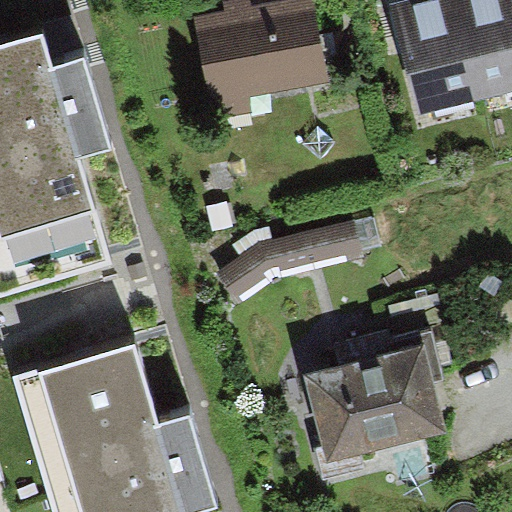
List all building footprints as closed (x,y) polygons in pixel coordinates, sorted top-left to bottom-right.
[(316,0),(236,0),(190,10),(213,113),(254,104),(251,90),(332,73),(316,0)] [(396,0),(421,97),(484,81),(462,0),(396,0)] [(511,0),(462,0),(484,81),(511,73),(511,0)] [(57,68),(48,40),(0,55),(0,288),(102,256),(99,247),(141,234),(84,59),(57,68)] [(218,275),(239,299),(277,271),(365,251),(357,219),(259,241),(218,275)] [(342,366),(308,375),(327,450),(318,453),(325,480),(360,471),(356,455),(447,432),(435,382),(442,380),(430,333),(394,342),(391,331),(337,345),(342,366)] [(189,417),(156,427),(132,350),(18,385),(57,511),(200,511),(217,507),(189,417)]
